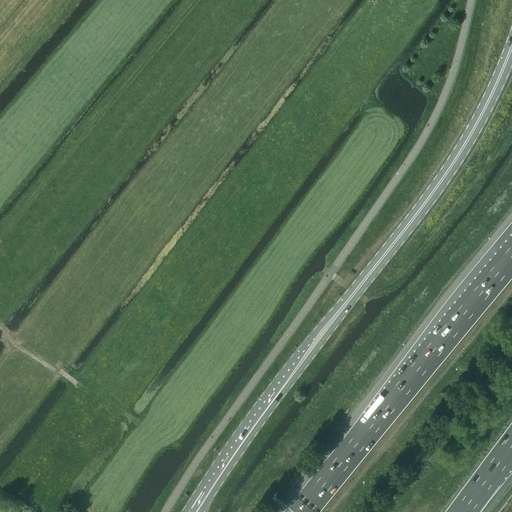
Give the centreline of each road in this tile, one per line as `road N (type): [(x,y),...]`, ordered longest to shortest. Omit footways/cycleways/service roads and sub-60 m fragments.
road 1 (secondary): [(511,45),(441,180),(270,397),(192,511)]
road 2 (motorway): [(511,256),(301,511)]
